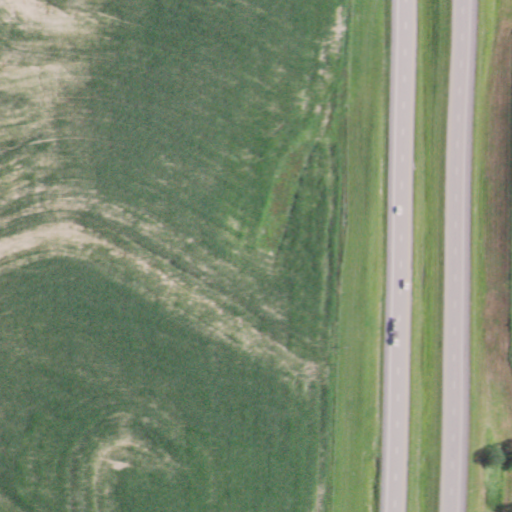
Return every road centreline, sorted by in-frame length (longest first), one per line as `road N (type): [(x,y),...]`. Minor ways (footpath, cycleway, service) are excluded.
road 1 (trunk): [(453,511),(464,0)]
road 2 (trunk): [(401,0),(392,511)]
